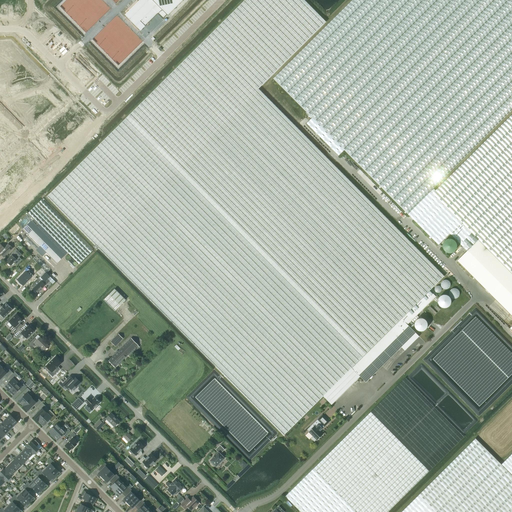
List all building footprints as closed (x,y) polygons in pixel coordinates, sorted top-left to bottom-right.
[(46,195),(99,249),(259,90),(258,89),(326,22),(324,20),(304,0),(243,0),(110,132),(46,195)] [(146,2),(133,15),(145,26),(158,14),(163,19),(167,15),(168,16),(183,0),(149,0),(147,3),(146,2)] [(344,150),(408,215),(434,189),(433,188),(511,110),(511,0),(352,0),(273,79),(312,118),(306,124),(338,156),(344,150)] [(284,435),(323,396),(352,368),(430,291),(444,276),(261,91),(259,90),(99,249),(284,435)] [(467,251),(478,240),(511,273),(511,114),(435,191),(434,189),(408,215),(438,245),(449,234),(464,248),(466,250),(467,251)] [(12,123),(8,127),(15,134),(19,130),(12,123)] [(8,127),(4,131),(11,138),(15,134),(8,127)] [(4,131),(0,134),(7,141),(11,138),(4,131)] [(28,213),(29,213),(34,219),(40,224),(68,253),(79,264),(92,250),(42,199),(28,213)] [(18,224),(23,229),(34,219),(29,213),(18,224)] [(40,224),(34,219),(23,229),(29,235),(40,224)] [(57,263),(68,253),(40,224),(29,235),(40,246),(36,250),(42,255),(45,251),(57,263)] [(27,237),(26,239),(32,246),(36,250),(40,246),(29,235),(27,237)] [(511,325),(510,328),(511,330),(511,273),(478,240),(467,251),(457,261),(468,272),(466,274),(469,276),(470,275),(492,296),(511,316),(511,325)] [(0,256),(3,253),(6,255),(13,248),(8,244),(4,248),(0,244),(0,256)] [(16,249),(11,254),(12,255),(6,261),(11,266),(14,262),(17,265),(22,260),(19,257),(22,254),(16,249)] [(23,274),(18,279),(23,284),(32,276),(30,274),(33,272),(29,268),(23,274)] [(46,272),(41,277),(45,282),(46,281),(50,277),(46,272)] [(45,285),(41,281),(39,279),(32,286),(34,288),(33,289),(37,293),(45,285)] [(115,311),(126,300),(115,289),(104,300),(115,311)] [(352,368),(360,376),(366,382),(401,347),(405,351),(419,336),(407,325),(436,297),(430,291),(352,368)] [(0,319),(1,321),(13,309),(7,303),(4,305),(2,307),(0,305),(0,319)] [(436,313),(430,307),(428,309),(434,315),(436,313)] [(9,328),(14,333),(22,325),(20,323),(23,320),(20,317),(21,316),(18,314),(17,314),(16,313),(8,321),(12,325),(9,328)] [(27,339),(34,331),(29,325),(21,333),(19,331),(14,336),(16,338),(19,335),(21,337),(23,335),(27,339)] [(115,346),(123,338),(118,334),(111,342),(115,346)] [(35,338),(28,345),(31,348),(34,345),(33,344),(34,343),(43,352),(49,346),(40,337),(37,340),(35,338)] [(126,357),(137,345),(131,338),(109,361),(115,367),(126,357)] [(56,357),(46,366),(50,370),(48,372),(53,377),(60,369),(59,370),(57,368),(58,367),(62,363),(56,357)] [(0,379),(5,375),(7,377),(12,372),(9,370),(8,371),(4,366),(3,367),(0,370),(0,379)] [(331,405),(352,384),(360,376),(352,368),(323,396),(331,405)] [(11,381),(5,386),(7,388),(6,389),(9,391),(17,383),(19,381),(21,379),(17,375),(16,377),(13,374),(9,379),(11,381)] [(65,377),(60,381),(68,389),(69,387),(71,390),(75,386),(76,387),(80,382),(74,377),(72,378),(72,379),(70,377),(71,377),(70,376),(67,379),(65,377)] [(17,383),(9,391),(11,393),(12,393),(14,395),(19,389),(21,391),(26,387),(24,384),(23,385),(19,381),(17,383)] [(24,405),(32,398),(27,393),(30,391),(28,388),(23,393),(25,395),(19,401),(20,402),(23,405),(24,405)] [(89,396),(84,401),(88,404),(87,405),(92,410),(92,411),(95,408),(96,409),(98,406),(99,407),(102,404),(95,397),(92,400),(89,396)] [(36,402),(32,398),(24,405),(23,406),(24,407),(27,410),(28,411),(34,404),(36,407),(41,402),(39,399),(36,402)] [(78,398),(71,405),(76,410),(83,403),(78,398)] [(39,421),(47,413),(43,409),(45,406),(43,403),(38,408),(40,410),(34,416),(35,417),(34,418),(37,421),(38,420),(39,421)] [(285,496),(300,511),(387,511),(429,471),(371,412),(285,496)] [(51,417),(47,413),(39,421),(39,422),(42,425),(43,425),(43,426),(49,420),(52,422),(56,417),(54,414),(51,417)] [(103,423),(107,419),(114,427),(120,421),(111,413),(106,419),(105,417),(101,421),(100,420),(94,426),(98,430),(99,430),(105,436),(106,435),(99,428),(103,424),(103,423)] [(7,419),(13,426),(17,422),(11,415),(7,419)] [(324,427),(329,422),(322,415),(321,416),(317,419),(320,422),(319,424),(318,424),(315,427),(314,426),(312,428),(311,427),(307,430),(309,431),(308,432),(313,436),(311,438),(314,441),(316,439),(317,440),(323,434),(319,431),(321,429),(321,430),(323,428),(322,428),(324,426),(324,427)] [(3,423),(9,430),(13,426),(7,419),(3,423)] [(51,434),(52,436),(61,428),(57,424),(60,421),(57,419),(53,423),(55,426),(49,431),(52,433),(51,434)] [(0,425),(0,427),(6,433),(9,430),(3,423),(0,425)] [(63,426),(61,428),(52,436),(55,438),(56,438),(58,440),(63,434),(66,436),(70,432),(67,429),(67,430),(63,426)] [(70,439),(64,445),(70,451),(72,449),(77,444),(78,442),(73,437),(76,435),(73,432),(68,437),(70,439)] [(128,433),(124,438),(128,442),(132,437),(128,433)] [(453,511),(501,465),(475,439),(401,511),(453,511)] [(29,443),(27,446),(28,447),(33,452),(35,455),(39,450),(42,447),(39,444),(35,440),(30,445),(29,443)] [(139,441),(130,449),(136,455),(135,456),(137,459),(142,455),(139,452),(145,447),(144,446),(145,445),(142,442),(141,443),(139,441)] [(216,466),(224,458),(220,454),(224,450),(220,445),(216,450),(218,452),(215,455),(215,456),(214,457),(213,457),(210,461),(212,462),(211,463),(213,466),(214,465),(216,466)] [(33,453),(35,455),(33,452),(28,447),(25,450),(24,449),(21,452),(28,458),(33,453)] [(16,458),(22,464),(28,458),(21,452),(19,454),(20,455),(16,458)] [(139,460),(142,463),(143,462),(149,468),(157,459),(155,457),(156,456),(153,453),(152,454),(151,453),(146,459),(143,456),(139,460)] [(511,511),(511,453),(502,464),(501,465),(453,511),(511,511)] [(23,465),(22,464),(16,458),(13,462),(12,461),(10,463),(17,471),(23,465)] [(57,474),(59,471),(53,466),(56,464),(51,459),(48,462),(50,463),(46,467),(55,477),(57,474)] [(18,471),(17,471),(10,463),(7,465),(8,466),(5,470),(10,475),(12,477),(18,471)] [(102,470),(99,473),(101,476),(100,476),(102,478),(110,470),(112,468),(108,464),(107,465),(105,463),(100,468),(102,470)] [(155,470),(157,471),(161,476),(162,476),(166,472),(159,465),(155,470)] [(52,478),(53,479),(55,477),(46,467),(45,466),(41,470),(41,469),(38,472),(43,477),(45,474),(50,480),(52,478)] [(118,476),(117,476),(115,474),(116,473),(112,468),(110,470),(102,478),(104,480),(105,480),(107,482),(111,478),(113,481),(118,476)] [(10,475),(5,470),(4,470),(3,469),(0,472),(0,476),(5,481),(6,480),(7,481),(11,477),(10,476),(10,475)] [(45,487),(44,486),(46,484),(41,479),(43,477),(38,472),(35,474),(36,475),(32,479),(33,480),(43,489),(45,487)] [(115,491),(125,481),(120,477),(120,478),(118,476),(113,481),(115,483),(111,486),(113,488),(113,489),(115,491)] [(176,495),(178,492),(183,487),(176,479),(171,484),(169,482),(168,482),(167,482),(166,484),(167,485),(169,487),(167,489),(173,495),(174,493),(176,495)] [(40,490),(41,491),(43,489),(33,480),(29,484),(28,482),(25,485),(30,489),(32,487),(38,493),(40,490)] [(125,493),(130,489),(128,486),(129,486),(125,481),(115,491),(117,493),(118,492),(120,495),(123,491),(125,493)] [(32,500),(31,499),(33,497),(28,491),(30,489),(25,485),(23,487),(24,488),(20,492),(30,502),(32,500)] [(127,504),(137,494),(133,490),(132,491),(130,489),(125,493),(128,495),(124,499),(126,501),(125,502),(127,504)] [(27,503),(28,504),(30,502),(20,492),(16,496),(15,495),(13,497),(17,502),(19,500),(25,505),(27,503)] [(92,506),(94,504),(95,504),(97,498),(89,494),(86,492),(83,498),(88,501),(86,504),(87,504),(92,506)] [(143,501),(141,499),(142,498),(137,494),(127,504),(129,506),(130,505),(133,507),(136,504),(138,506),(143,501)] [(18,511),(20,510),(15,504),(17,502),(13,497),(10,500),(12,501),(8,505),(14,511),(18,511)] [(199,503),(193,497),(188,502),(186,499),(181,504),(185,509),(188,506),(191,510),(199,503)] [(144,511),(150,507),(146,503),(145,503),(143,501),(138,506),(140,508),(137,511),(144,511)]
